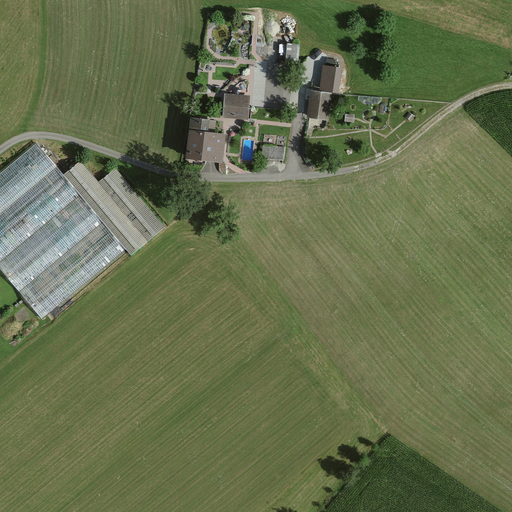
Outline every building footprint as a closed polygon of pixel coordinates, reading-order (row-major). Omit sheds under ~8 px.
[(287,43),(287,60),(300,61),(300,44),(287,43)] [(331,93),(310,90),(306,120),(327,123),(331,93)] [(251,97),(224,95),(223,119),(249,120),(251,97)] [(191,120),(186,162),(222,166),(226,138),(210,136),(211,123),(191,120)] [(0,269),(41,319),(125,250),(37,144),(0,175),(0,269)] [(263,147),(263,158),(285,159),(285,147),(263,147)]
